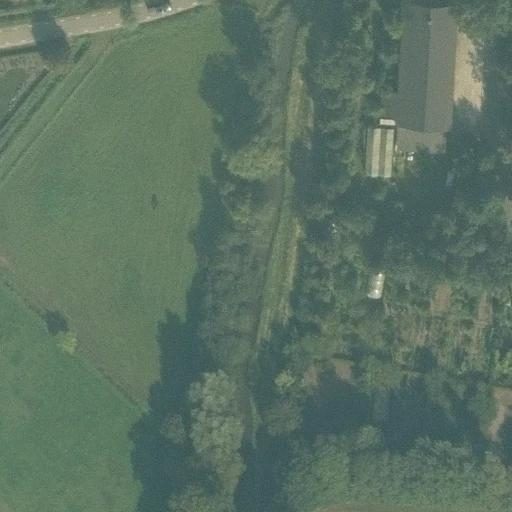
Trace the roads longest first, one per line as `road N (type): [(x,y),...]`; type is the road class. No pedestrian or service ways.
road 1 (unclassified): [(511,196),(498,142),(503,0)]
road 2 (unclassified): [(0,38),(183,0)]
